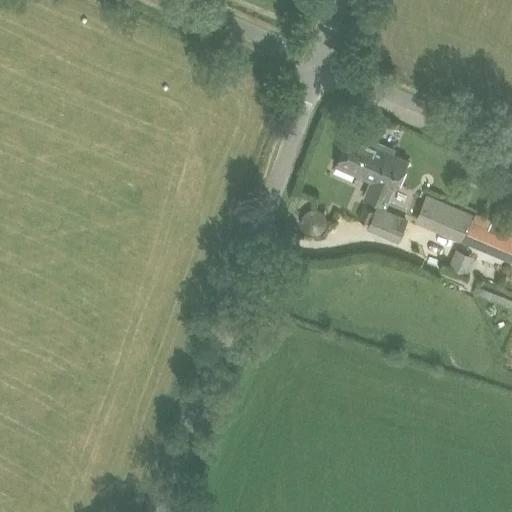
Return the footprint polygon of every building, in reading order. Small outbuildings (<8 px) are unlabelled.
[(392,186),(395,187),(407,158),(387,150),(388,147),(348,130),(334,164),(371,180),(364,195),(385,204),(392,186)] [(420,215),(463,234),(470,219),(470,217),(427,198),(420,215)] [(368,223),(404,239),(414,218),(378,202),(368,223)] [(372,211),(362,208),(358,219),(367,222),(372,211)] [(301,218),(300,224),(302,229),(304,232),(308,234),(313,235),(317,234),(321,231),(324,227),(325,223),(324,217),(321,213),(315,210),(309,210),(304,213),(301,218)] [(462,238),(510,259),(511,254),(511,237),(470,219),(463,234),(462,238)] [(415,245),(411,255),(427,260),(430,251),(415,245)] [(453,264),(472,274),(482,257),(463,246),(453,264)]
